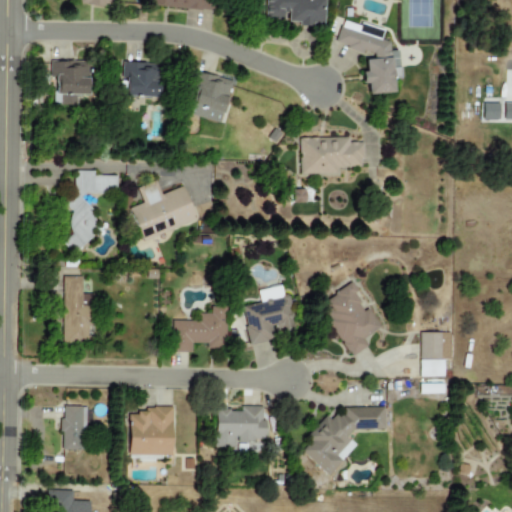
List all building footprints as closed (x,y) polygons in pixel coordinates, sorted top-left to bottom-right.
[(151,0),(151,6),(210,11),(210,0),(151,0)] [(321,0),(263,0),(263,18),(284,19),(283,25),(310,26),(310,23),(321,23),(321,0)] [(334,46),(361,52),(362,52),(372,54),(371,59),(363,60),(364,71),(360,71),(361,83),(365,84),(366,94),(392,92),(391,79),(398,78),(397,67),(389,65),(389,57),(396,56),(395,50),(387,51),(387,42),(379,40),(381,29),(362,25),(358,25),(340,21),(334,46)] [(74,105),(74,95),(86,95),(86,61),(48,61),(48,77),(52,77),(53,105),(74,105)] [(121,96),(157,98),(159,64),(123,62),(121,96)] [(230,80),(198,71),(186,114),(217,123),(230,80)] [(481,120),(497,119),(497,103),(480,103),(481,120)] [(503,121),(511,120),(511,103),(502,104),(503,121)] [(335,174),(335,167),(360,167),(360,142),(347,142),(346,137),(297,138),(298,174),(335,174)] [(114,194),(115,176),(92,176),(92,171),(69,171),(68,237),(62,237),(62,245),(93,245),(95,205),(80,205),(81,193),(114,194)] [(140,241),(194,220),(180,186),(159,194),(154,182),(136,189),(141,203),(127,208),(140,241)] [(80,276),(60,277),(61,343),(86,342),(85,327),(92,326),(91,294),(80,294),(80,276)] [(377,329),(360,301),(361,300),(350,282),(317,302),(349,356),(366,346),(361,339),(377,329)] [(245,342),(271,339),(270,330),(292,327),(288,298),(241,304),(245,342)] [(224,306),(208,306),(208,313),(199,313),(198,321),(172,321),(171,352),(189,352),(190,344),(205,344),(205,349),(224,349),(224,306)] [(417,376),(441,376),(441,359),(447,360),(447,333),(417,333),(417,376)] [(83,407),(60,406),(59,450),(82,450),(83,407)] [(260,406),(239,406),(239,410),(213,410),(213,447),(233,447),(233,441),(263,441),(263,419),(260,419),(260,406)] [(325,475),(353,445),(344,437),(350,430),(382,430),(382,407),(345,408),(345,415),(323,415),(305,435),(305,444),(299,451),(325,475)] [(169,458),(170,410),(126,409),(126,458),(169,458)] [(74,493),(74,511),(49,511),(49,493),(74,493)]
